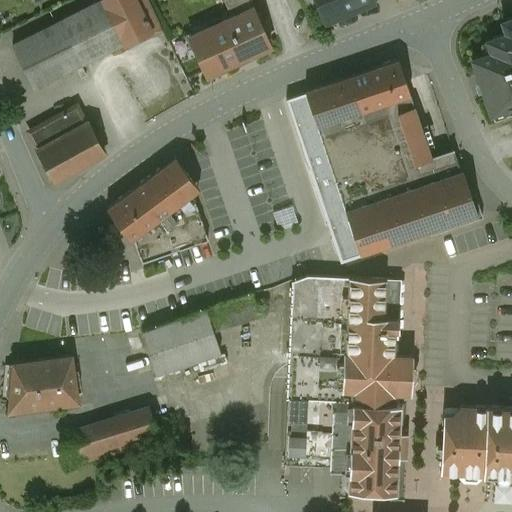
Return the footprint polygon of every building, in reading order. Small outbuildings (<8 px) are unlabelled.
[(105,0),(100,0),(57,22),(58,22),(13,45),(34,88),(126,42),(105,0)] [(147,0),(105,0),(126,42),(160,25),(147,0)] [(225,0),(233,17),(252,8),(248,0),(225,0)] [(373,0),(314,0),(324,22),(374,1),(373,0)] [(233,17),(189,37),(206,75),(270,45),(253,8),(252,8),(233,17)] [(505,33),(511,40),(511,18),(502,22),(505,33)] [(511,40),(505,33),(486,40),(490,53),(471,59),(490,114),(511,106),(511,40)] [(318,126),(410,94),(399,59),(305,91),(318,126)] [(76,105),(29,131),(38,148),(36,149),(54,182),(104,154),(87,121),(85,122),(76,105)] [(164,165),(106,208),(130,240),(133,238),(192,194),(184,170),(182,170),(165,167),(164,165)] [(460,173),(439,180),(453,223),(429,231),(431,234),(483,217),(473,186),(469,188),(463,170),(460,171),(460,173)] [(401,191),(345,209),(361,254),(429,231),(453,223),(439,180),(439,178),(419,184),(401,191)] [(192,194),(133,238),(141,262),(208,240),(192,194)] [(392,278),(307,274),(291,280),(285,398),(287,398),(287,397),(394,402),(394,391),(401,392),(403,354),(393,353),(394,329),(398,329),(399,318),(390,317),(392,278)] [(207,307),(142,330),(156,374),(219,353),(210,324),(256,309),(251,293),(207,307)] [(71,355),(13,363),(8,411),(77,401),(71,355)] [(394,402),(287,397),(287,398),(286,430),(298,431),(297,454),(348,456),(347,479),(361,480),(360,489),(395,490),(397,456),(398,432),(399,403),(394,402)] [(511,426),(471,425),(472,405),(460,405),(457,407),(457,414),(442,413),(440,471),(444,471),(447,474),(454,474),(457,472),(485,473),(485,470),(494,470),(494,474),(497,477),(505,478),(509,474),(511,474),(511,426)] [(151,414),(89,433),(88,432),(61,440),(66,465),(158,436),(151,414)] [(298,431),(286,430),(285,453),(297,454),(298,431)] [(406,433),(398,432),(397,456),(405,457),(406,433)]
